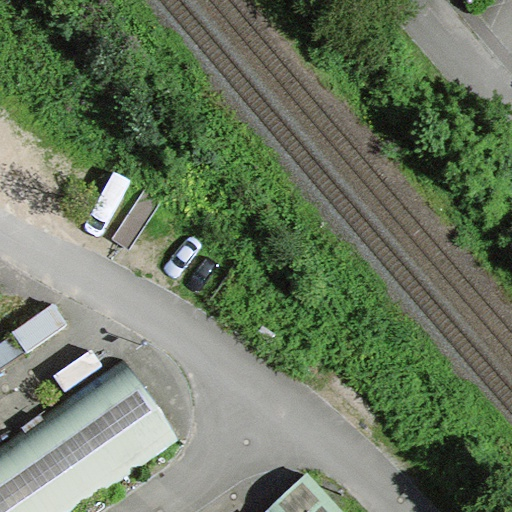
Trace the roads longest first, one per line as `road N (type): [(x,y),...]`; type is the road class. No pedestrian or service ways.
road 1 (residential): [(396,511),(286,397),(0,226)]
road 2 (residential): [(511,118),(409,0)]
